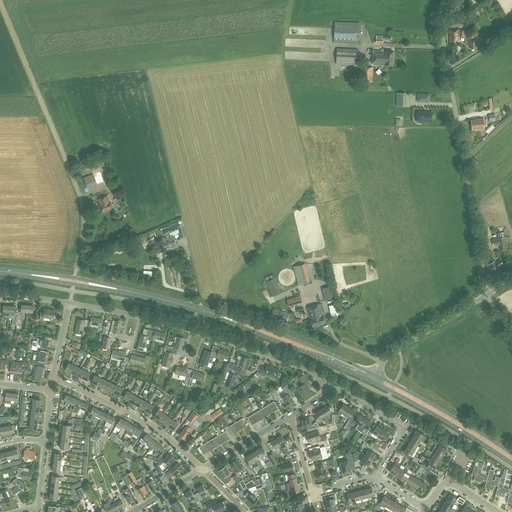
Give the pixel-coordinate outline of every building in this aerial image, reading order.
[(506,29),(511,25),(511,18),(503,24),(506,29)] [(359,44),(360,23),(335,21),(333,43),(359,44)] [(459,29),(459,28),(455,29),(453,30),(453,29),(449,29),(449,41),(460,41),(460,37),(465,37),(464,29),(459,29)] [(477,48),(476,40),(474,40),(472,41),(471,40),(469,40),(470,48),(471,48),(471,50),(476,49),(476,48),(477,48)] [(357,65),(358,49),(337,48),(336,64),(357,65)] [(383,51),(383,49),(381,49),(381,50),(373,50),(373,65),(385,66),(393,66),(394,51),(386,51),(383,51)] [(373,82),(373,81),(373,67),(361,67),(361,81),(373,82)] [(406,107),(406,93),(396,93),(396,106),(406,107)] [(430,102),(430,98),(430,94),(417,94),(417,102),(430,102)] [(432,122),(432,112),(417,112),(417,122),(421,122),(421,124),(427,124),(427,122),(432,122)] [(477,130),(484,129),(483,119),(476,119),(476,120),(471,120),(472,130),(477,129),(477,130)] [(87,188),(97,184),(94,174),(84,178),(87,188)] [(110,202),(108,196),(98,199),(100,205),(99,205),(102,211),(113,207),(111,202),(110,202)] [(161,239),(157,241),(161,252),(166,250),(166,249),(177,245),(172,235),(170,235),(169,233),(178,229),(179,233),(181,238),(186,236),(183,225),(182,221),(178,222),(178,221),(166,226),(167,228),(163,230),(165,235),(166,235),(166,237),(161,239)] [(504,238),(503,232),(497,234),(498,239),(492,240),(493,246),(499,245),(500,251),(507,249),(505,237),(504,238)] [(503,264),(500,260),(496,263),(495,262),(494,261),(489,264),(492,268),(492,269),(496,275),(500,273),(498,269),(499,269),(498,267),(503,264)] [(299,285),(310,282),(305,264),(293,267),(299,285)] [(273,297),(283,294),(278,278),(269,281),(273,297)] [(325,300),(334,298),(331,286),(322,289),(325,300)] [(287,299),(289,307),(296,305),(294,297),(287,299)] [(326,323),(320,304),(307,308),(310,319),(312,327),(326,323)] [(293,315),(274,308),(271,315),(280,318),(281,314),(283,315),(282,319),(291,322),(293,315)] [(54,319),(55,311),(45,309),(44,313),(40,312),(40,317),(43,318),(44,317),(50,318),(50,321),(49,321),(49,326),(55,327),(56,322),(54,322),(54,319)] [(88,321),(87,326),(90,327),(90,326),(90,324),(97,325),(101,326),(102,319),(91,317),(90,321),(88,321)] [(87,326),(88,321),(85,320),(78,319),(75,333),(82,334),(84,326),(87,326)] [(109,335),(116,336),(116,333),(119,334),(122,323),(121,323),(121,322),(121,321),(118,320),(118,321),(117,322),(113,321),(110,332),(109,335)] [(150,341),(152,331),(148,330),(144,329),(142,335),(141,335),(138,346),(139,346),(138,350),(144,351),(145,347),(145,348),(147,340),(150,341)] [(152,331),(150,341),(153,341),(154,338),(165,341),(166,334),(152,331)] [(115,339),(116,336),(109,335),(109,338),(105,337),(102,348),(109,349),(111,338),(115,339)] [(182,350),(185,339),(177,337),(175,347),(165,345),(165,348),(177,351),(178,349),(182,350)] [(33,340),(32,346),(38,347),(40,347),(41,345),(50,347),(51,341),(40,339),(39,344),(36,344),(36,341),(33,340)] [(45,348),(40,347),(38,347),(37,349),(38,350),(37,352),(34,351),(33,354),(37,355),(48,357),(49,352),(44,351),(45,348)] [(176,354),(177,351),(165,348),(164,352),(166,352),(162,367),(162,368),(163,369),(166,370),(167,370),(168,369),(168,367),(170,368),(171,363),(172,363),(173,358),(172,358),(173,354),(176,354)] [(214,357),(217,358),(218,356),(228,359),(230,352),(217,348),(216,351),(214,357)] [(216,351),(212,350),(212,352),(205,350),(200,364),(207,366),(209,362),(212,363),(214,358),(217,359),(217,358),(214,357),(216,351)] [(128,358),(125,357),(126,354),(115,351),(113,358),(124,361),(123,363),(126,364),(128,358)] [(128,358),(126,364),(129,365),(130,362),(141,365),(143,358),(132,355),(131,359),(128,358)] [(10,357),(9,357),(7,357),(6,360),(1,360),(0,369),(0,371),(5,372),(6,365),(9,365),(10,357)] [(10,357),(9,365),(11,366),(10,372),(16,373),(17,362),(12,361),(13,358),(12,357),(11,357),(10,357)] [(247,370),(250,360),(248,360),(249,359),(242,357),(238,367),(235,366),(236,365),(229,362),(228,366),(240,371),(241,368),(245,370),(245,369),(247,370)] [(17,362),(16,373),(21,374),(21,371),(24,371),(26,358),(23,358),(23,362),(17,362)] [(39,364),(34,363),(32,362),(31,365),(34,365),(33,371),(45,373),(46,368),(39,366),(39,364)] [(65,370),(70,373),(74,365),(75,365),(75,363),(74,362),(73,362),(71,365),(68,363),(65,370)] [(76,375),(81,378),(85,371),(86,368),(88,369),(89,365),(88,364),(88,363),(86,363),(84,367),(82,370),(79,368),(76,375)] [(77,366),(75,365),(74,365),(70,373),(76,375),(79,368),(77,367),(77,366)] [(279,370),(267,365),(266,368),(262,366),(260,372),(260,374),(276,380),(277,377),(280,378),(281,374),(278,373),(279,370)] [(240,371),(228,366),(228,367),(226,366),(224,371),(225,371),(223,377),(221,384),(233,388),(237,375),(239,375),(240,371)] [(187,385),(190,374),(187,373),(188,370),(188,369),(188,368),(184,367),(184,368),(177,367),(175,374),(186,377),(184,384),(187,385)] [(40,381),(41,378),(43,379),(45,373),(33,371),(32,376),(31,376),(30,379),(40,381)] [(90,373),(85,371),(81,378),(87,380),(90,373)] [(190,374),(187,385),(191,386),(194,378),(203,381),(205,374),(193,371),(193,374),(190,374)] [(99,374),(98,377),(95,375),(91,382),(97,385),(100,378),(102,375),(100,374),(99,374)] [(303,395),(310,391),(306,384),(309,382),(304,374),(299,378),(303,385),(299,387),(303,395)] [(106,381),(100,378),(97,385),(102,388),(106,381)] [(108,390),(111,383),(106,381),(102,388),(108,390)] [(111,383),(108,390),(113,393),(117,386),(111,383)] [(117,386),(113,393),(119,395),(122,388),(119,387),(121,384),(120,384),(118,383),(117,386)] [(216,393),(216,392),(219,384),(213,383),(210,391),(216,393)] [(287,405),(294,401),(289,394),(293,392),(287,384),(281,387),(286,395),(282,397),(287,405)] [(131,390),(130,393),(127,391),(123,398),(128,401),(132,394),(134,392),(132,391),(131,390)] [(134,404),(137,397),(132,394),(128,401),(134,404)] [(69,403),(71,397),(66,395),(63,401),(66,402),(65,406),(66,407),(65,409),(68,411),(69,408),(68,407),(69,403)] [(69,403),(72,405),(70,409),(72,410),(73,409),(75,406),(74,406),(77,400),(71,397),(69,403)] [(139,407),(143,400),(137,397),(134,404),(139,407)] [(80,408),(82,402),(77,400),(74,406),(75,406),(73,409),(76,410),(77,407),(80,408)] [(144,410),(148,403),(143,400),(139,407),(144,410)] [(82,402),(80,408),(78,414),(80,415),(83,410),(85,411),(88,405),(82,402)] [(272,413),(279,409),(274,402),(267,405),(272,413)] [(148,403),(144,410),(149,413),(153,406),(148,403)] [(345,414),(349,408),(343,404),(339,411),(345,414)] [(265,417),(272,413),(267,405),(261,410),(265,417)] [(328,405),(322,409),(326,416),(332,412),(329,408),(328,405)] [(95,415),(98,410),(93,407),(90,413),(92,414),(90,419),(93,421),(96,416),(95,415)] [(351,418),(355,412),(349,408),(345,414),(351,418)] [(222,413),(219,409),(211,415),(214,419),(222,413)] [(327,418),(326,416),(322,409),(316,412),(317,415),(314,416),(318,422),(320,421),(320,420),(323,417),(325,420),(327,418)] [(101,418),(104,412),(98,410),(95,415),(96,416),(101,418)] [(159,420),(163,413),(158,410),(154,416),(159,420)] [(259,421),(265,417),(261,410),(254,414),(259,421)] [(106,421),(109,415),(104,412),(101,418),(106,421)] [(188,420),(193,424),(199,417),(193,412),(188,420)] [(163,423),(168,417),(163,413),(159,420),(163,423)] [(252,425),(259,421),(254,414),(247,418),(252,425)] [(109,415),(106,421),(107,421),(105,425),(107,426),(109,422),(112,424),(115,418),(109,415)] [(358,430),(366,419),(360,415),(355,422),(359,424),(356,429),(358,430)] [(168,426),(173,420),(168,417),(163,423),(168,426)] [(118,424),(121,426),(123,427),(126,422),(121,419),(118,424)] [(235,421),(240,430),(246,426),(242,419),(237,422),(236,421),(235,421)] [(311,425),(310,419),(302,421),(304,428),(307,427),(308,430),(319,427),(316,422),(313,424),(314,424),(311,425)] [(367,429),(372,422),(366,419),(358,430),(361,432),(364,427),(367,429)] [(173,430),(178,424),(173,420),(168,426),(173,430)] [(240,430),(235,421),(234,421),(233,422),(234,423),(228,427),(233,434),(240,430)] [(128,430),(131,425),(126,422),(123,427),(128,430)] [(335,423),(327,425),(329,432),(337,429),(335,423)] [(83,433),(86,431),(82,426),(76,425),(76,428),(80,429),(83,433)] [(131,436),(136,428),(131,425),(128,430),(126,433),(131,436)] [(185,440),(188,437),(187,436),(189,434),(187,433),(191,429),(187,426),(179,435),(183,440),(184,439),(185,440)] [(378,436),(383,429),(377,426),(372,432),(378,436)] [(136,428),(131,436),(133,433),(138,436),(141,431),(136,428)] [(383,429),(378,436),(384,440),(388,433),(383,429)] [(424,442),(426,439),(427,437),(424,435),(417,430),(414,436),(421,440),(424,442)] [(223,443),(230,439),(225,431),(219,435),(223,443)] [(320,437),(318,431),(313,433),(306,435),(308,442),(315,440),(315,439),(320,437),(321,440),(327,437),(326,435),(320,437)] [(101,434),(100,434),(95,432),(92,439),(98,441),(101,434)] [(146,444),(151,438),(146,434),(142,439),(142,438),(140,440),(145,445),(146,444)] [(217,447),(223,443),(219,435),(212,439),(217,447)] [(287,455),(290,453),(284,443),(286,442),(281,435),(276,439),(279,442),(284,450),(284,451),(286,454),(287,455)] [(418,446),(421,440),(414,436),(410,441),(418,446)] [(128,441),(128,442),(130,439),(126,437),(124,440),(125,441),(124,442),(122,440),(120,443),(125,446),(128,441)] [(150,449),(156,442),(151,438),(146,444),(149,447),(148,447),(150,449)] [(210,451),(217,447),(212,439),(206,443),(210,451)] [(283,455),(286,454),(284,451),(284,450),(279,442),(276,439),(271,442),(268,443),(273,452),(276,450),(275,448),(278,447),(280,449),(282,452),(283,455)] [(414,451),(418,446),(410,441),(407,447),(414,451)] [(434,448),(436,450),(443,454),(447,449),(446,448),(449,445),(443,441),(441,444),(438,442),(437,443),(433,441),(432,443),(436,445),(434,448)] [(156,451),(160,446),(156,442),(150,449),(152,450),(153,448),(156,451)] [(204,455),(210,451),(206,443),(199,447),(204,455)] [(156,451),(154,453),(156,454),(158,452),(161,455),(162,454),(165,450),(160,446),(156,451)] [(319,446),(309,449),(310,451),(309,451),(311,456),(327,451),(325,446),(320,447),(319,446)] [(29,451),(29,448),(26,447),(26,451),(24,450),(23,458),(34,459),(35,452),(29,451)] [(261,457),(264,455),(266,458),(267,457),(272,466),(278,462),(272,453),(268,456),(267,454),(262,447),(257,450),(261,457)] [(411,457),(414,451),(407,447),(404,452),(411,457)] [(443,454),(436,450),(434,453),(431,451),(428,449),(427,451),(430,454),(433,455),(440,460),(443,454)] [(264,462),(261,457),(257,450),(251,453),(255,460),(259,458),(262,464),(264,462)] [(372,460),(375,454),(368,450),(365,455),(372,460)] [(327,451),(311,456),(312,460),(322,457),(322,459),(328,458),(327,451)] [(158,462),(159,464),(160,466),(163,463),(164,463),(166,461),(169,465),(175,459),(169,453),(165,457),(163,456),(161,458),(158,462)] [(252,462),(255,460),(251,453),(245,457),(248,462),(246,463),(248,466),(253,464),(252,462)] [(346,456),(347,460),(340,462),(343,473),(344,473),(344,474),(348,473),(347,472),(351,471),(349,466),(354,465),(351,455),(346,456)] [(368,466),(372,460),(365,455),(361,461),(368,466)] [(437,465),(440,460),(433,455),(430,460),(437,465)] [(240,465),(237,460),(230,464),(236,472),(238,471),(239,473),(246,469),(243,463),(240,465)] [(434,470),(437,465),(430,460),(428,464),(426,462),(424,465),(419,462),(418,463),(430,471),(431,469),(434,470)] [(283,472),(293,470),(293,467),(294,467),(293,465),(292,464),(292,462),(281,465),(283,472)] [(479,463),(476,462),(475,466),(474,466),(472,474),(475,475),(473,480),(478,482),(479,477),(483,478),(482,480),(485,481),(487,474),(486,474),(486,471),(481,470),(483,463),(479,462),(479,463)] [(175,476),(183,468),(178,463),(170,470),(166,474),(170,478),(174,474),(175,476)] [(324,470),(323,464),(316,466),(318,470),(318,472),(316,472),(316,473),(316,474),(316,476),(317,476),(318,479),(328,477),(326,470),(324,470)] [(395,475),(399,468),(394,464),(390,472),(395,475)] [(406,468),(409,465),(407,464),(403,470),(399,468),(395,475),(400,478),(405,471),(406,469),(406,468)] [(231,480),(228,475),(229,474),(225,467),(218,471),(222,478),(223,478),(226,483),(231,480)] [(31,480),(32,472),(24,471),(24,468),(18,468),(17,474),(22,475),(22,477),(23,478),(23,479),(31,480)] [(495,476),(494,481),(492,480),(494,471),(490,469),(485,488),(489,489),(490,484),(497,486),(498,482),(500,478),(495,476)] [(501,477),(496,495),(500,496),(502,491),(506,493),(508,493),(510,489),(503,487),(505,478),(507,470),(504,469),(503,474),(502,474),(501,477)] [(157,470),(153,472),(157,478),(161,484),(166,481),(162,475),(160,472),(159,473),(157,470)] [(132,483),(136,480),(131,471),(127,474),(132,483)] [(410,474),(405,471),(400,478),(406,481),(410,474)] [(272,489),(267,473),(262,474),(264,481),(262,481),(264,488),(266,487),(267,490),(272,489)] [(127,485),(131,483),(126,474),(122,477),(127,485)] [(239,482),(240,481),(236,474),(232,477),(237,484),(239,482)] [(286,480),(289,480),(290,483),(288,484),(285,485),(286,488),(298,485),(296,478),(295,479),(294,474),(288,476),(288,474),(285,475),(286,480)] [(411,485),(416,477),(410,474),(406,481),(411,485)] [(417,488),(421,481),(416,477),(411,485),(417,488)] [(421,481),(417,488),(422,491),(426,484),(428,482),(430,478),(428,477),(426,481),(425,483),(421,481)] [(19,491),(25,487),(17,478),(12,482),(19,491)] [(150,481),(149,478),(146,480),(148,483),(147,483),(152,490),(157,487),(152,480),(150,481)] [(73,490),(83,485),(82,481),(71,487),(72,489),(69,491),(75,502),(78,500),(73,490)] [(142,496),(147,493),(140,482),(137,484),(140,488),(138,489),(142,496)] [(8,488),(6,484),(2,486),(2,485),(0,485),(0,487),(1,489),(0,490),(1,491),(0,491),(0,493),(1,495),(0,496),(1,498),(2,499),(2,498),(4,503),(13,499),(8,488)] [(205,497),(204,495),(207,493),(203,484),(197,488),(199,492),(196,494),(200,500),(203,498),(205,497)] [(292,497),(299,495),(298,492),(299,492),(298,485),(286,488),(283,489),(282,489),(283,493),(292,490),(293,493),(291,494),(292,497)] [(79,500),(85,497),(84,495),(86,494),(82,487),(75,490),(79,500)] [(128,487),(123,490),(125,495),(126,494),(127,495),(125,496),(129,504),(136,500),(132,493),(131,493),(128,488),(128,487)] [(366,489),(368,497),(374,496),(372,487),(366,489)] [(200,500),(196,494),(194,495),(190,489),(185,493),(189,501),(192,499),(195,503),(198,502),(200,500)] [(362,499),(368,497),(366,489),(360,491),(362,499)] [(356,501),(362,499),(360,491),(353,492),(356,501)] [(124,505),(121,500),(122,499),(118,492),(115,493),(117,498),(114,499),(116,502),(119,508),(124,505)] [(349,502),(356,501),(353,492),(347,494),(344,495),(347,505),(350,505),(349,502)] [(253,503),(257,499),(251,493),(246,497),(253,503)] [(106,496),(106,495),(105,494),(102,495),(106,503),(103,504),(105,508),(106,511),(111,511),(113,511),(106,496)] [(113,511),(119,508),(116,502),(114,503),(112,500),(111,500),(108,494),(106,495),(106,496),(113,511)] [(464,503),(457,498),(450,494),(446,500),(454,504),(456,501),(463,505),(464,503)] [(335,505),(335,501),(336,501),(335,495),(328,497),(329,500),(325,501),(327,507),(335,505)] [(385,506),(390,499),(384,495),(380,503),(382,504),(381,506),(384,508),(385,506)] [(301,503),(300,499),(289,502),(290,507),(293,506),(294,511),(304,509),(302,502),(301,503)] [(391,509),(395,502),(390,499),(385,506),(391,509)] [(185,511),(183,508),(178,500),(171,504),(176,511),(178,510),(179,511),(185,511)] [(452,507),(454,504),(446,500),(443,505),(450,509),(453,511),(454,511),(457,511),(458,511),(452,507)] [(217,501),(206,506),(209,510),(213,507),(214,510),(215,511),(218,511),(225,509),(222,502),(218,503),(217,501)] [(395,511),(396,511),(401,505),(395,502),(391,509),(395,511)]
